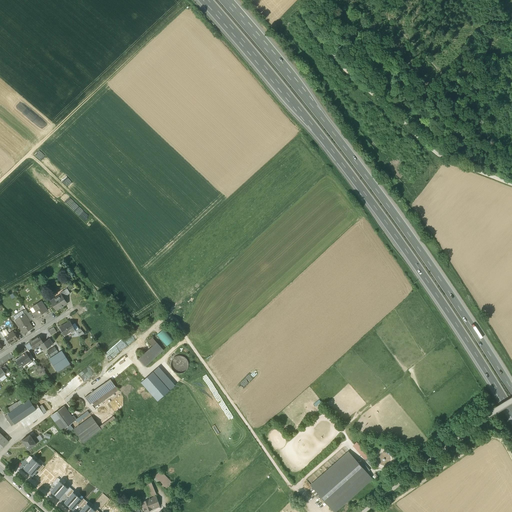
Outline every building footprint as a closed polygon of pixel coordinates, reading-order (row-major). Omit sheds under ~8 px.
[(51,303),(56,310),(64,305),(63,305),(67,303),(63,298),(61,294),(54,299),(55,300),(51,303)] [(35,318),(47,310),(41,301),(33,306),(36,311),(33,314),(32,314),(35,318)] [(15,319),(24,334),(33,328),(29,322),(29,321),(29,322),(30,321),(25,315),(25,314),(22,316),(22,315),(15,319)] [(60,327),(64,335),(70,332),(72,334),(76,331),(70,321),(60,327)] [(48,330),(51,335),(57,332),(53,327),(48,330)] [(238,340),(251,334),(248,328),(235,334),(238,340)] [(164,329),(157,335),(167,346),(174,340),(164,329)] [(13,332),(9,334),(5,337),(8,342),(9,343),(17,339),(13,332)] [(41,347),(43,350),(46,349),(53,344),(49,338),(43,342),(39,336),(29,342),(32,347),(34,349),(37,347),(39,349),(40,348),(39,347),(41,346),(41,347)] [(148,341),(153,346),(157,343),(152,338),(148,341)] [(234,340),(221,349),(223,352),(236,343),(234,340)] [(139,359),(145,366),(163,350),(157,343),(153,346),(139,359)] [(47,351),(51,356),(58,352),(54,346),(47,351)] [(15,360),(21,369),(32,361),(29,356),(25,351),(18,356),(19,357),(15,360)] [(49,359),(57,372),(70,363),(62,351),(49,359)] [(176,356),(172,360),(171,365),(173,370),(177,373),(183,373),(187,369),(188,364),(186,359),(182,356),(176,356)] [(89,366),(56,391),(63,399),(95,374),(89,366)] [(158,368),(153,372),(169,390),(174,386),(158,368)] [(141,382),(157,400),(169,390),(153,372),(141,382)] [(85,397),(90,404),(92,403),(115,386),(110,379),(85,397)] [(118,390),(115,386),(92,403),(95,406),(118,390)] [(15,424),(20,420),(36,409),(33,405),(29,399),(23,404),(8,414),(12,419),(15,424)] [(72,402),(72,407),(75,410),(80,411),(84,407),(84,402),(80,399),(75,399),(72,402)] [(5,412),(7,414),(8,414),(23,404),(20,400),(17,402),(16,402),(7,408),(8,410),(5,412)] [(51,416),(61,430),(63,429),(70,424),(75,421),(64,406),(51,416)] [(39,407),(36,409),(20,420),(25,427),(44,414),(43,413),(39,407)] [(87,411),(75,420),(77,423),(89,413),(87,411)] [(74,429),(83,442),(91,436),(101,429),(99,426),(91,416),(74,429)] [(99,426),(101,429),(115,418),(114,416),(99,426)] [(70,424),(63,429),(67,434),(73,429),(70,424)] [(0,450),(9,441),(0,432),(0,450)] [(22,440),(28,449),(36,444),(39,441),(36,437),(35,435),(32,437),(30,434),(22,440)] [(354,445),(366,459),(369,456),(357,442),(354,445)] [(310,485),(334,511),(372,479),(367,473),(370,471),(361,461),(359,464),(348,452),(310,485)] [(23,468),(28,472),(37,462),(32,458),(27,464),(23,468)] [(32,476),(37,470),(41,465),(37,462),(28,472),(32,476)] [(37,479),(41,483),(50,473),(46,469),(41,474),(37,479)] [(155,475),(164,484),(169,480),(160,471),(155,475)] [(46,487),(50,482),(54,477),(50,473),(41,483),(46,487)] [(143,488),(147,499),(148,499),(156,496),(153,488),(150,479),(143,481),(145,487),(143,488)] [(50,491),(55,495),(64,485),(59,481),(55,485),(50,491)] [(59,499),(64,493),(68,488),(64,485),(55,495),(59,499)] [(64,502),(68,506),(77,496),(73,492),(69,497),(64,502)] [(73,510),(78,504),(82,500),(77,496),(68,506),(73,510)] [(156,496),(148,499),(150,504),(148,504),(150,510),(160,506),(156,496)] [(144,511),(145,511),(150,510),(148,504),(150,504),(148,499),(147,499),(141,502),(144,511)] [(78,511),(86,511),(91,507),(86,503),(82,508),(78,511)]
